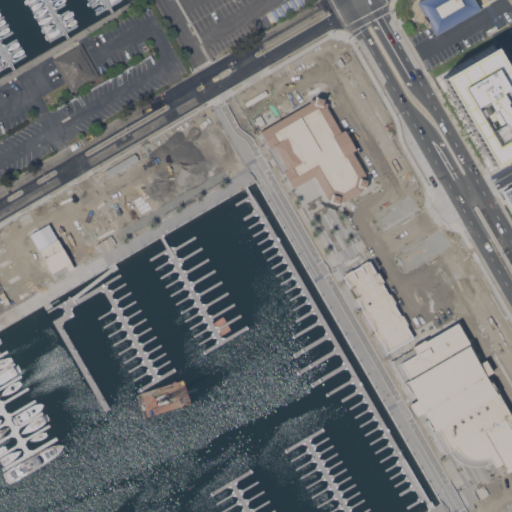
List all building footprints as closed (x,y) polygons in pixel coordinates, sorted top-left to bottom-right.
[(420,0),(475,0),(480,9),(436,34),(417,2),(420,0)] [(100,75),(72,92),(66,82),(52,59),(81,42),(100,75)] [(511,80),(511,155),(492,167),(440,77),(493,47),(511,80)] [(260,138),(287,188),(308,177),(321,200),(325,203),(334,206),(355,195),(360,189),(362,179),(348,154),(352,152),(340,131),(335,133),(319,105),(260,138)] [(511,208),(502,191),(511,185),(511,208)] [(382,356),(410,338),(364,263),(341,276),(353,295),(347,298),(382,356)] [(439,452),(394,365),(412,355),(408,347),(452,324),(511,435),(511,454),(490,466),(485,456),(479,459),(462,460),(458,458),(447,448),(439,452)]
